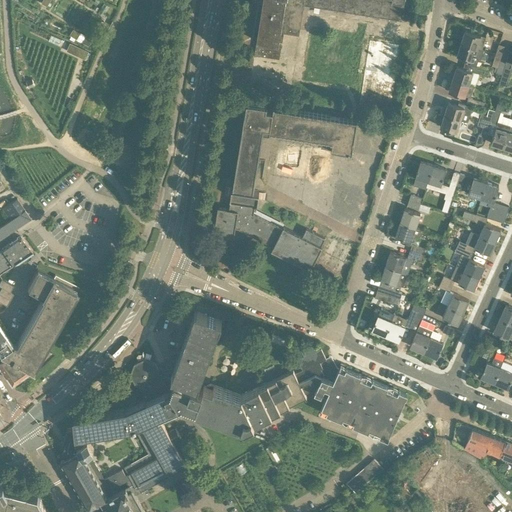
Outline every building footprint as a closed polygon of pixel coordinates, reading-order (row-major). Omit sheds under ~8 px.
[(403,19),(405,0),(261,0),(255,55),(279,58),(282,32),(300,34),(304,5),(403,19)] [(98,25),(102,20),(96,17),(93,22),(98,25)] [(77,39),(80,34),(73,30),(70,35),(77,39)] [(461,43),(477,48),(482,50),(486,37),(465,31),(461,43)] [(82,42),(85,37),(80,34),(77,39),(82,42)] [(89,46),(92,41),(85,37),(82,42),(89,46)] [(393,59),(395,43),(369,40),(363,90),(386,93),(387,88),(373,86),(374,82),(379,82),(379,79),(375,79),(376,70),(381,71),(382,58),(393,59)] [(482,50),(477,48),(461,43),(457,56),(472,61),(471,65),(476,67),(479,59),(481,60),(483,54),(485,54),(483,53),(484,51),(482,50)] [(505,46),(500,45),(499,44),(496,55),(492,66),(498,68),(500,61),(501,56),(505,46)] [(85,60),(88,52),(81,49),(78,56),(85,60)] [(285,79),(287,65),(264,61),(262,75),(285,79)] [(500,61),(498,68),(496,73),(502,75),(506,63),(500,61)] [(506,63),(502,75),(499,84),(504,86),(511,65),(506,63)] [(457,66),(453,79),(468,84),(472,72),(457,66)] [(488,76),(490,71),(478,67),(477,73),(488,76)] [(35,85),(32,79),(26,82),(28,88),(35,85)] [(468,84),(453,79),(449,91),(464,97),(468,84)] [(478,108),(480,102),(468,98),(466,104),(478,108)] [(449,102),(445,115),(460,120),(465,105),(458,103),(458,105),(449,102)] [(491,143),(503,147),(508,132),(511,119),(502,116),(502,117),(499,116),(503,104),(497,102),(495,111),(491,122),(497,124),(491,143)] [(257,168),(261,131),(322,138),(321,148),(352,151),(356,119),(266,109),(266,105),(243,103),(231,208),(218,207),(215,233),(234,235),(235,227),(236,227),(273,246),(273,250),(301,265),(311,266),(326,238),(306,228),(302,236),(283,226),(284,224),(255,208),(257,192),(253,190),(256,170),(257,168)] [(486,136),(491,122),(495,111),(489,109),(487,115),(483,127),(481,134),(486,136)] [(478,125),(483,127),(487,115),(482,114),(478,125)] [(460,120),(445,115),(441,127),(456,132),(460,120)] [(511,132),(508,132),(503,147),(511,150),(511,132)] [(426,187),(433,165),(421,161),(415,177),(416,177),(414,183),(426,187)] [(439,191),(441,185),(446,169),(433,165),(426,187),(439,191)] [(454,172),(451,181),(448,190),(447,190),(444,199),(451,201),(456,185),(460,174),(454,172)] [(456,185),(462,187),(462,185),(465,176),(460,174),(456,185)] [(468,194),(481,198),(486,182),(474,178),(468,194)] [(493,206),(494,202),(499,186),(486,182),(481,198),(479,203),(489,207),(488,210),(490,211),(488,219),(503,223),(507,210),(493,206)] [(420,204),(422,198),(411,194),(409,200),(420,204)] [(3,207),(12,219),(15,217),(20,214),(25,210),(17,199),(3,207)] [(407,206),(418,210),(428,213),(430,207),(420,204),(409,200),(407,206)] [(405,208),(400,222),(415,227),(420,213),(405,208)] [(25,210),(20,214),(26,223),(31,219),(25,210)] [(474,220),(476,214),(464,211),(462,216),(474,220)] [(20,214),(15,217),(21,226),(26,223),(20,214)] [(15,217),(12,219),(10,221),(16,229),(21,226),(15,217)] [(16,229),(10,221),(5,224),(11,232),(16,229)] [(415,227),(400,222),(395,236),(411,242),(412,237),(417,239),(417,237),(418,237),(419,237),(420,237),(421,236),(422,235),(422,234),(422,233),(422,232),(422,231),(421,231),(421,230),(421,229),(415,227)] [(501,230),(485,223),(483,228),(480,235),(495,242),(501,230)] [(11,232),(5,224),(0,227),(6,236),(11,232)] [(472,253),(474,247),(490,254),(495,242),(480,235),(472,231),(466,243),(459,240),(456,246),(472,253)] [(0,273),(17,262),(32,251),(20,236),(2,249),(0,251),(0,273)] [(329,263),(340,241),(332,237),(321,260),(329,263)] [(333,268),(342,272),(354,248),(346,244),(333,268)] [(410,250),(422,254),(424,248),(412,244),(410,250)] [(455,267),(464,270),(479,277),(485,265),(470,258),(472,253),(456,246),(454,251),(461,255),(455,267)] [(390,252),(386,266),(408,273),(413,258),(419,260),(422,254),(410,250),(408,256),(409,257),(408,259),(405,258),(406,257),(390,252)] [(408,273),(386,266),(381,280),(388,282),(386,288),(379,285),(377,292),(400,299),(402,293),(401,293),(408,273)] [(479,277),(464,270),(455,267),(450,278),(443,275),(441,281),(452,286),(454,280),(474,289),(479,277)] [(76,291),(54,278),(37,269),(27,288),(43,297),(15,346),(12,344),(0,351),(0,365),(11,381),(12,380),(17,377),(28,369),(33,372),(33,371),(31,370),(42,349),(43,349),(76,291)] [(10,292),(13,286),(1,280),(0,282),(0,287),(1,288),(10,292)] [(440,302),(448,305),(463,312),(469,300),(453,293),(449,292),(452,286),(441,281),(438,287),(446,290),(440,302)] [(13,294),(10,292),(1,288),(0,290),(0,294),(10,300),(13,294)] [(400,299),(377,292),(375,298),(398,306),(400,299)] [(10,300),(0,294),(0,302),(7,306),(10,300)] [(412,310),(418,312),(424,315),(426,309),(414,304),(412,310)] [(458,324),(463,312),(448,305),(442,317),(458,324)] [(511,307),(506,305),(499,318),(511,324),(511,307)] [(372,330),(385,336),(395,313),(382,308),(379,315),(378,315),(372,330)] [(408,319),(395,313),(385,336),(399,342),(405,326),(411,329),(413,323),(418,312),(412,310),(408,319)] [(198,388),(219,329),(222,321),(195,312),(192,319),(171,378),(167,377),(169,372),(166,365),(160,368),(162,372),(161,375),(159,374),(159,373),(155,363),(144,360),(135,364),(131,374),(136,384),(138,385),(139,387),(145,400),(175,387),(184,401),(182,403),(189,407),(196,409),(195,411),(241,428),(242,426),(244,427),(254,422),(254,423),(307,397),(305,394),(314,389),(311,382),(309,381),(301,385),(299,382),(307,378),(308,376),(308,375),(312,373),(309,367),(315,364),(318,371),(323,368),(320,362),(326,358),(321,348),(315,351),(312,345),(301,350),(304,356),(298,360),(303,370),(295,373),(293,369),(242,396),(211,384),(206,386),(204,386),(203,389),(198,388)] [(423,352),(430,337),(433,331),(420,325),(424,315),(418,312),(413,323),(419,326),(417,331),(416,331),(410,346),(423,352)] [(493,332),(508,338),(510,333),(511,334),(511,324),(499,318),(493,332)] [(445,324),(440,335),(451,340),(456,329),(445,324)] [(0,351),(12,344),(5,333),(0,336),(0,351)] [(444,343),(430,337),(423,352),(437,358),(444,343)] [(485,348),(492,351),(497,340),(490,337),(485,348)] [(326,358),(320,362),(323,368),(318,371),(315,364),(309,367),(312,373),(308,375),(308,376),(307,378),(299,382),(301,385),(309,381),(311,382),(314,389),(316,390),(314,394),(321,397),(321,396),(326,398),(321,408),(327,411),(326,413),(327,414),(327,413),(342,420),(341,420),(342,420),(343,418),(353,422),(352,425),(353,425),(368,431),(368,432),(370,429),(380,433),(379,436),(379,437),(380,436),(388,439),(407,395),(399,391),(400,388),(389,383),(387,386),(373,380),(374,377),(362,372),(361,375),(346,368),(347,365),(341,363),(339,368),(336,367),(334,368),(328,357),(326,358)] [(480,377),(494,383),(500,368),(503,362),(493,358),(491,364),(486,362),(480,377)] [(511,378),(511,372),(500,368),(494,383),(508,389),(511,378)] [(144,511),(135,496),(187,467),(173,442),(181,438),(176,428),(168,433),(163,425),(174,419),(178,421),(179,419),(179,417),(186,413),(189,407),(182,403),(184,401),(175,387),(145,400),(126,409),(74,418),(75,429),(67,429),(64,440),(63,443),(66,444),(63,454),(65,458),(61,461),(89,510),(90,511),(103,504),(107,511),(144,511)] [(465,437),(469,425),(461,423),(457,435),(465,437)] [(486,453),(487,451),(493,436),(472,428),(468,439),(464,449),(483,460),(486,453)] [(495,455),(499,457),(511,462),(511,443),(493,436),(487,451),(495,455)] [(386,473),(377,463),(374,459),(346,483),(355,493),(370,480),(374,484),(386,473)] [(0,498),(5,507),(6,506),(26,511),(25,511),(48,511),(47,509),(46,509),(43,503),(38,495),(32,493),(5,485),(4,483),(0,484),(0,485),(0,486),(0,498)]
